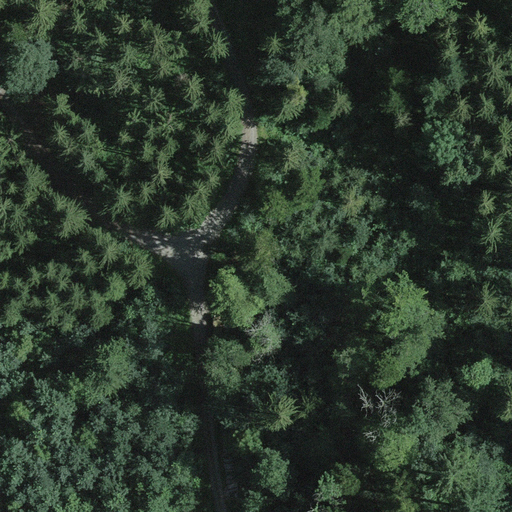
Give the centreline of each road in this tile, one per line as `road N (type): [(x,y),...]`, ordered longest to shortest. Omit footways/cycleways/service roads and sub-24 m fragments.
road 1 (track): [(0,103),(66,199),(124,243),(189,253),(238,201),(250,141),(214,0)]
road 2 (track): [(189,253),(225,511)]
road 3 (track): [(0,412),(32,373),(88,338),(188,253)]
